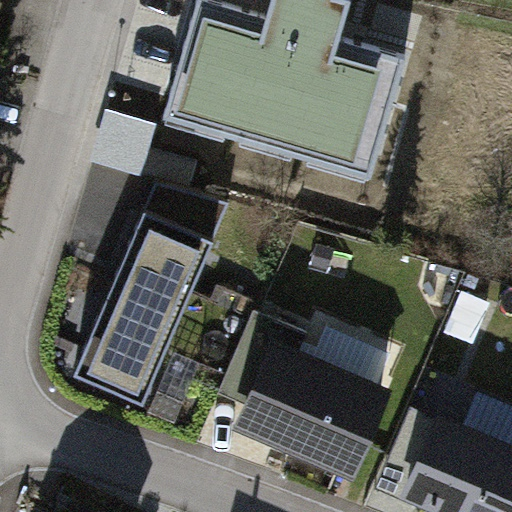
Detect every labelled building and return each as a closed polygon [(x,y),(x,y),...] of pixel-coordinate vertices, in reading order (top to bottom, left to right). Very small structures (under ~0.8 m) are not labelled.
[(0,0),(0,116),(30,0),(0,0)] [(270,0),(266,13),(223,0),(205,0),(172,111),(371,172),(407,55),(342,36),(352,0),(270,0)] [(78,341),(140,371),(203,241),(140,212),(78,341)] [(280,345),(248,419),(354,464),(386,391),(280,345)] [(407,486),(465,511),(511,511),(511,437),(443,407),(407,486)]
